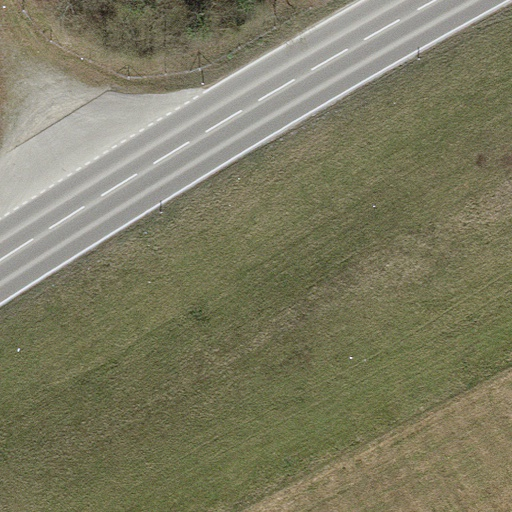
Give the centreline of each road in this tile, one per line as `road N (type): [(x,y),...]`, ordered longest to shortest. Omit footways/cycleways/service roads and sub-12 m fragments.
road 1 (primary): [(0,264),(439,0)]
road 2 (track): [(95,202),(23,72),(0,11)]
